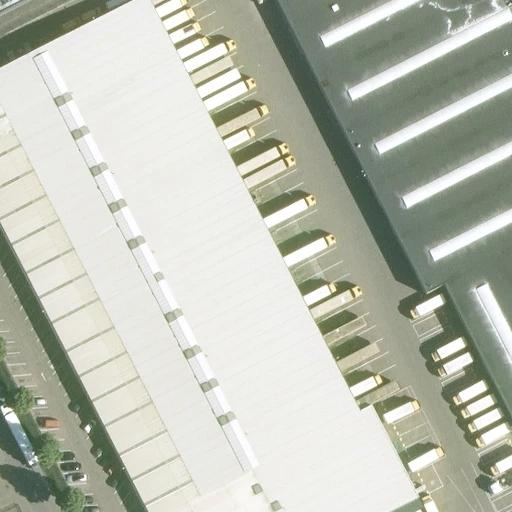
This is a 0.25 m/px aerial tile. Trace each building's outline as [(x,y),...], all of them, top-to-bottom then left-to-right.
[(0,0),(0,15),(29,0),(0,0)] [(273,0),(287,26),(338,0),(273,0)] [(338,0),(287,26),(315,80),(471,0),(338,0)] [(511,0),(471,0),(315,80),(342,133),(511,46),(511,0)] [(391,511),(417,499),(369,407),(348,418),(135,1),(0,69),(0,229),(144,511),(391,511)] [(511,46),(342,133),(425,295),(443,286),(497,258),(511,250),(511,46)] [(511,250),(497,258),(511,287),(511,250)] [(511,287),(497,258),(443,286),(497,392),(511,421),(511,287)] [(3,396),(0,397),(0,420),(17,450),(30,443),(3,396)]
